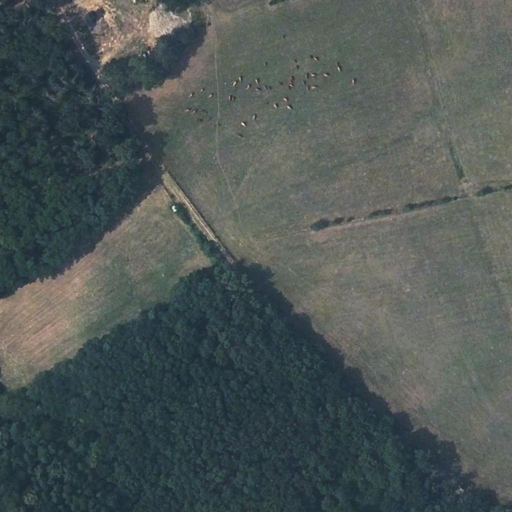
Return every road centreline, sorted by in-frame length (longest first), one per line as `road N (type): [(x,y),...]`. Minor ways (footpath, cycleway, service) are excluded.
road 1 (track): [(500,511),(435,472),(315,358),(235,272),(149,155)]
road 2 (track): [(149,155),(53,0)]
